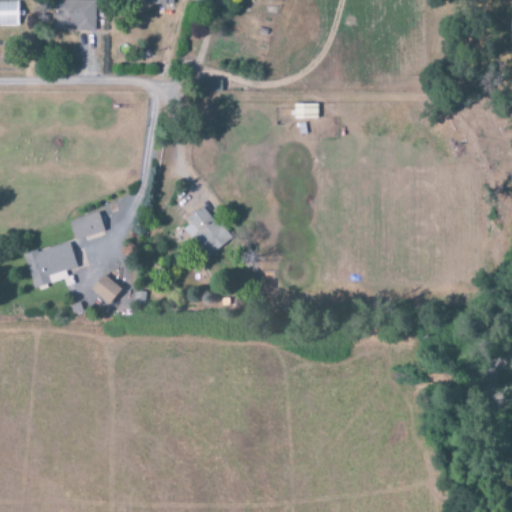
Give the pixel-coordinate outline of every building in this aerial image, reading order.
[(95,1),(59,0),(53,0),(53,31),(66,31),(66,30),(94,31),(95,1)] [(220,80),(203,80),(204,93),(221,92),(220,80)] [(230,238),(202,207),(180,228),(209,258),(230,238)] [(68,223),(75,242),(104,232),(98,213),(68,223)] [(76,269),(69,243),(24,256),(33,289),(64,280),(66,287),(72,286),(68,271),(76,269)] [(90,290),(108,305),(120,290),(102,275),(90,290)]
